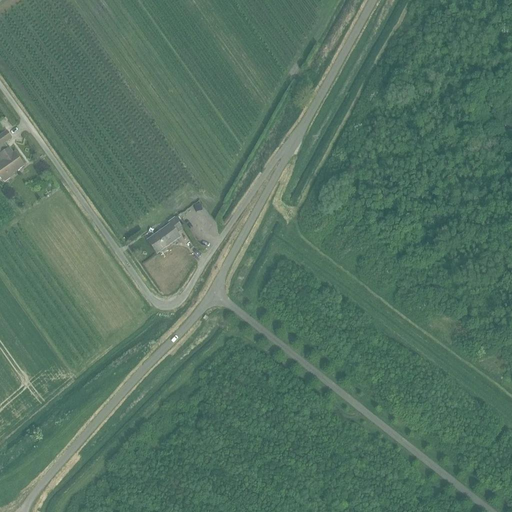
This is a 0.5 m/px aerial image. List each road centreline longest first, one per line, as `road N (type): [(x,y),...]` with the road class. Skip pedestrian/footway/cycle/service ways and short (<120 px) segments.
road 1 (unclassified): [(0,87),(161,305),(188,290),(290,147)]
road 2 (residential): [(484,511),(213,293)]
road 3 (unclassified): [(23,511),(213,293)]
road 4 (unclassified): [(290,147),(372,0)]
road 5 (unclassified): [(213,293),(290,147)]
